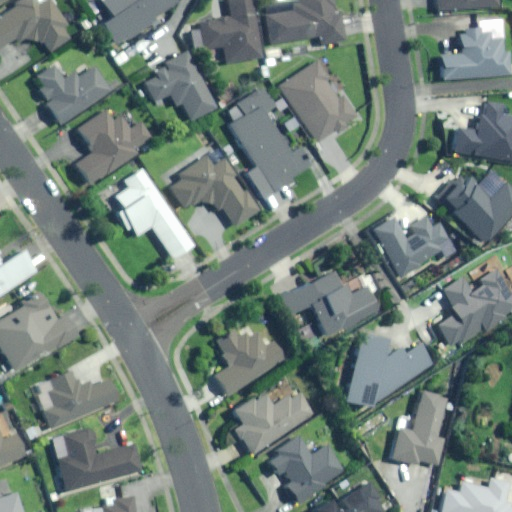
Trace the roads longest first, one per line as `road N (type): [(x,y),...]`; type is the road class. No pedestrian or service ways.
road 1 (residential): [(133,333),(387,168),(401,117),(385,0)]
road 2 (tertiary): [(0,136),(133,333)]
road 3 (tertiary): [(133,333),(172,411),(201,511)]
